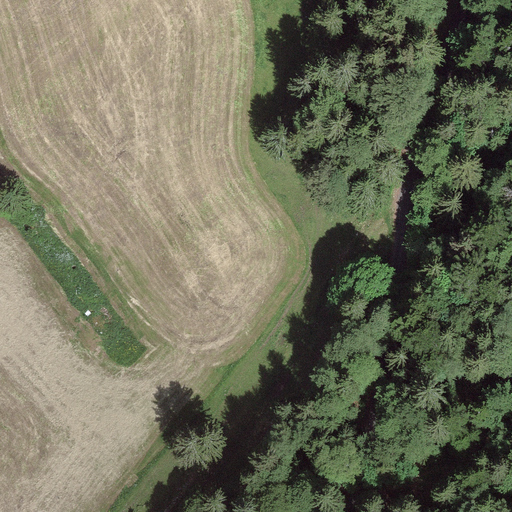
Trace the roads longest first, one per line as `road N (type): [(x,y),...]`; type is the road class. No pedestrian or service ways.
road 1 (unclassified): [(468,0),(415,157),(391,335),(354,511)]
road 2 (track): [(181,511),(377,228),(404,210)]
